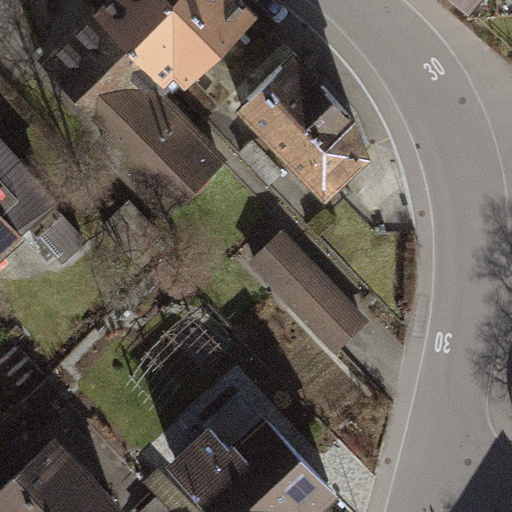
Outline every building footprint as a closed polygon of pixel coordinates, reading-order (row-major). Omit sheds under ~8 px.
[(113,0),(104,10),(173,77),(183,67),(193,77),(258,11),(246,0),(113,0)] [(162,92),(173,77),(104,10),(47,63),(124,142),(169,99),(162,92)] [(363,120),(296,52),(242,104),(334,198),(377,156),(363,120)] [(169,99),(124,142),(111,154),(169,214),(227,159),(169,99)] [(0,145),(0,243),(19,226),(55,263),(85,234),(48,196),(0,145)] [(278,284),(339,349),(370,321),(309,255),(278,284)] [(325,511),(343,496),(250,397),(177,465),(220,511),(325,511)] [(111,511),(118,505),(55,439),(0,490),(0,511),(111,511)]
